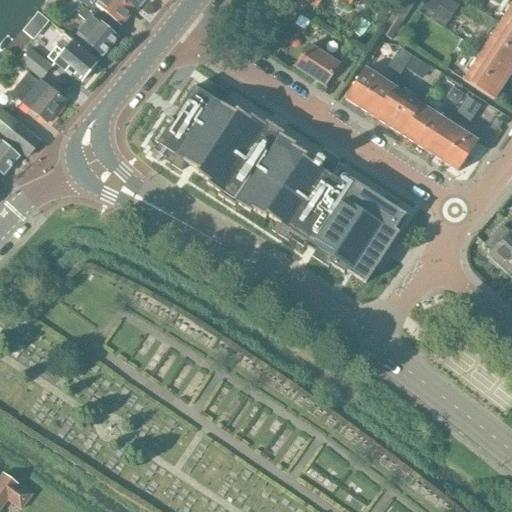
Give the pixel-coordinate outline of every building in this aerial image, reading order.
[(132,12),(116,0),(85,0),(83,4),(104,22),(108,17),(120,26),(132,12)] [(116,0),(132,12),(141,0),(116,0)] [(415,0),(401,0),(379,33),(389,40),(415,0)] [(449,0),(424,0),(417,11),(443,29),(459,6),(449,0)] [(511,0),(506,10),(497,24),(511,34),(511,0)] [(87,25),(76,37),(78,38),(75,41),(90,54),(92,51),(101,58),(116,39),(92,18),(83,10),(78,17),(87,25)] [(511,68),(511,34),(497,24),(460,81),(491,101),(511,68)] [(18,51),(13,57),(40,80),(50,68),(53,64),(68,77),(70,75),(79,83),(96,63),(62,35),(52,47),(55,50),(48,57),(44,63),(30,51),(25,57),(18,51)] [(307,45),(293,66),(322,85),(329,75),(339,82),(351,63),(340,55),(335,64),(307,45)] [(399,49),(392,60),(404,68),(411,56),(399,49)] [(413,58),(406,69),(421,79),(428,68),(413,58)] [(418,106),(362,70),(342,99),(399,136),(418,106)] [(64,103),(28,74),(10,95),(45,125),(64,103)] [(174,123),(152,156),(180,175),(186,166),(197,173),(195,176),(209,185),(207,187),(220,196),(219,198),(235,209),(237,206),(250,215),(252,212),(265,221),(267,218),(277,225),(272,233),(289,244),(291,240),(303,248),(304,249),(306,246),(316,253),(312,258),(329,269),(331,266),(344,275),(346,272),(365,284),(365,283),(364,282),(376,265),(377,265),(377,264),(376,264),(380,257),(382,258),(386,251),(385,250),(396,233),(397,234),(398,233),(394,230),(405,216),(394,208),(382,201),(360,186),(361,185),(320,158),(314,168),(304,161),(306,158),(303,157),(292,150),(294,147),(281,138),(283,135),(266,124),(264,127),(252,119),(250,122),(236,113),(233,116),(223,109),(229,100),(210,88),(183,130),(174,123)] [(452,88),(446,98),(456,105),(462,95),(452,88)] [(467,97),(464,101),(478,110),(480,106),(467,97)] [(418,106),(399,136),(456,173),(475,143),(466,138),(470,133),(458,125),(455,130),(418,106)] [(0,136),(26,158),(39,142),(0,110),(0,136)] [(501,124),(502,123),(495,119),(491,125),(498,129),(498,128),(501,124)] [(0,173),(3,176),(19,157),(0,141),(0,173)] [(511,234),(503,226),(485,245),(494,253),(490,257),(508,273),(511,269),(511,234)] [(3,474),(0,477),(0,509),(6,502),(19,511),(20,511),(32,496),(3,474)]
